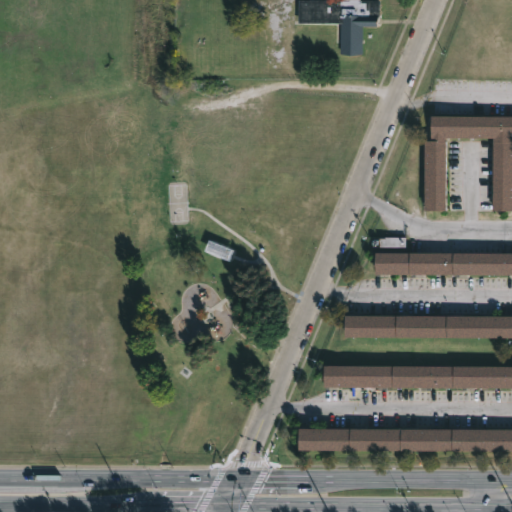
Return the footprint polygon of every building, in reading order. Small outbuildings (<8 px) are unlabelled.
[(378,0),(378,22),(378,25),(362,25),(361,53),(339,53),(339,22),(298,22),(298,0),(378,0)] [(511,211),(492,211),(492,138),(446,138),(447,210),(424,210),(424,140),(430,140),(430,115),(511,115),(511,211)] [(228,258),(205,249),(209,238),(232,247),(228,258)] [(229,256),(256,267),(263,248),(236,238),(229,256)] [(511,252),(511,274),(375,274),(375,252),(511,252)] [(511,337),(344,337),(344,315),(511,315),(511,337)] [(511,387),(325,387),(323,387),(324,366),(511,366),(511,387)] [(511,451),(298,451),(298,429),(511,429),(511,451)]
